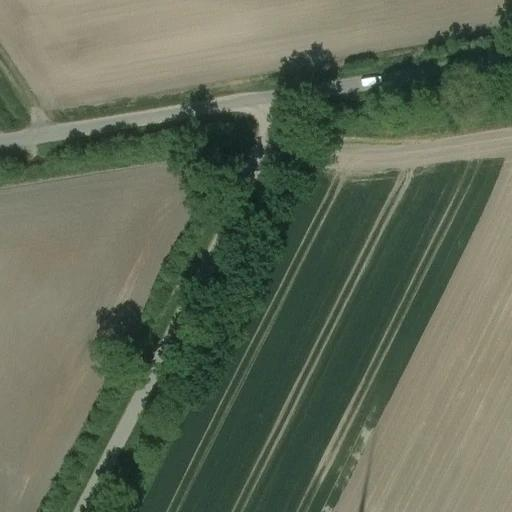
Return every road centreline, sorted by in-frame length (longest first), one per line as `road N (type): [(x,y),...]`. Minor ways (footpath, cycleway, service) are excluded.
road 1 (unclassified): [(85,511),(277,144),(280,88)]
road 2 (unclassified): [(0,139),(280,88)]
road 3 (unclassified): [(280,88),(511,51)]
